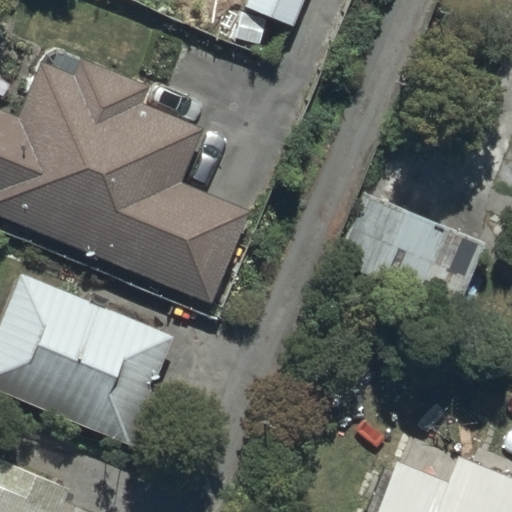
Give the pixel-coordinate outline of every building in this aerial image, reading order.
[(300,0),(246,0),(231,37),(257,47),(265,26),(286,35),(300,0)] [(0,224),(206,308),(247,208),(182,181),(202,131),(140,107),(146,92),(43,51),(14,121),(0,115),(0,224)] [(480,248),(365,198),(335,268),(450,317),(480,248)] [(15,283),(0,319),(0,399),(126,451),(169,346),(15,283)] [(442,487),(392,467),(374,511),(511,511),(511,487),(451,463),(442,487)] [(0,511),(56,511),(63,496),(0,471),(0,511)]
